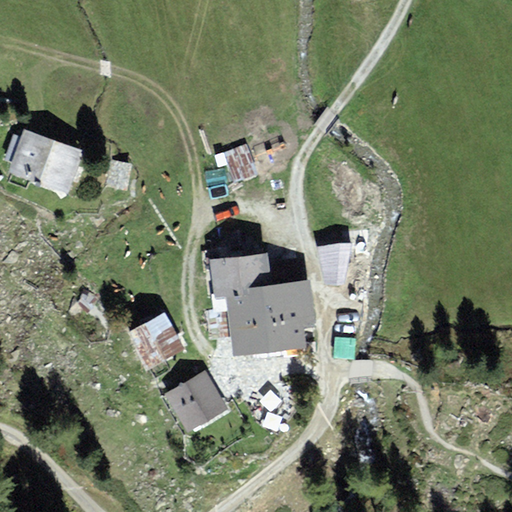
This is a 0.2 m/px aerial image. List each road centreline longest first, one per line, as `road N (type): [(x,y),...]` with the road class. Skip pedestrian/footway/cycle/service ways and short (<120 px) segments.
road 1 (track): [(204,212),(185,118),(142,75),(0,33)]
road 2 (track): [(329,375),(218,363),(200,343),(186,299),(204,212)]
road 3 (track): [(410,0),(305,161),(296,189)]
road 4 (track): [(296,189),(329,375)]
road 5 (track): [(329,375),(324,414),(309,439),(220,511)]
road 6 (track): [(97,511),(39,453),(0,428)]
